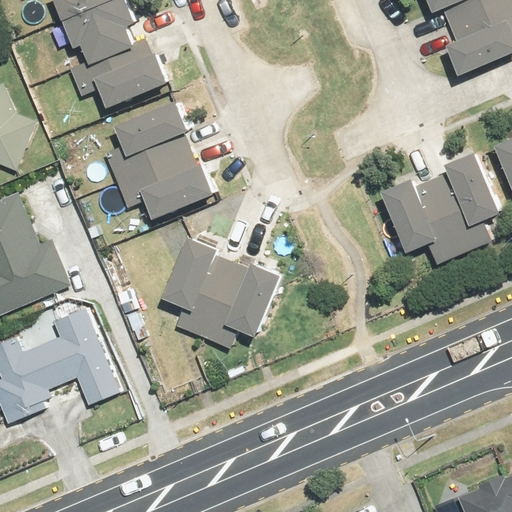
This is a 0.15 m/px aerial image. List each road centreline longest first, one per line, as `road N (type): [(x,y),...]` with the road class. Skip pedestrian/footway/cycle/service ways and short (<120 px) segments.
road 1 (secondary): [(124,511),(511,347)]
road 2 (residential): [(271,194),(187,0)]
road 3 (residential): [(427,129),(374,0)]
